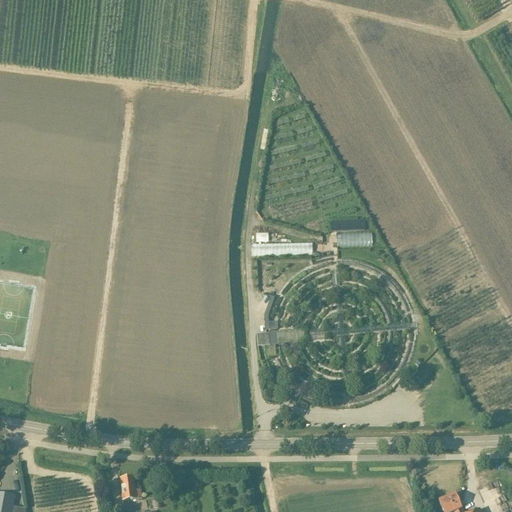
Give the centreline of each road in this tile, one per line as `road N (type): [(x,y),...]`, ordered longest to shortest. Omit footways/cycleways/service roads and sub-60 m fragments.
road 1 (secondary): [(0,423),(109,441),(243,446),(511,441)]
road 2 (track): [(336,9),(511,323)]
road 3 (track): [(87,438),(130,84)]
road 4 (track): [(291,0),(462,36),(511,11)]
road 5 (track): [(130,84),(0,69)]
road 6 (track): [(94,511),(88,480),(28,465),(25,428)]
